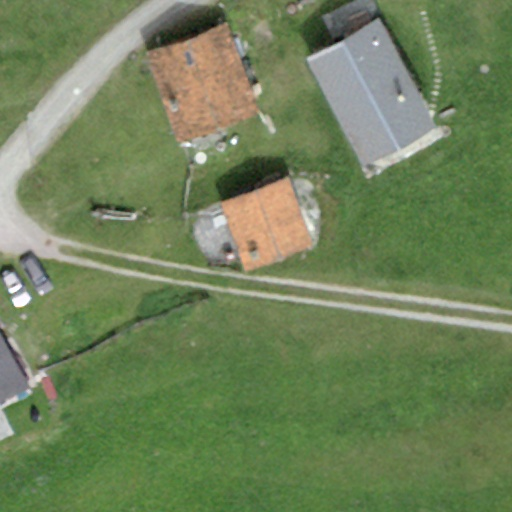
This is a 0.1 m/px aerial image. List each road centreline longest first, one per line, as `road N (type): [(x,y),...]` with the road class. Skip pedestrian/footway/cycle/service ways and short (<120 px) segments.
road 1 (track): [(511,322),(223,281),(0,235)]
road 2 (track): [(181,0),(127,38),(72,94)]
